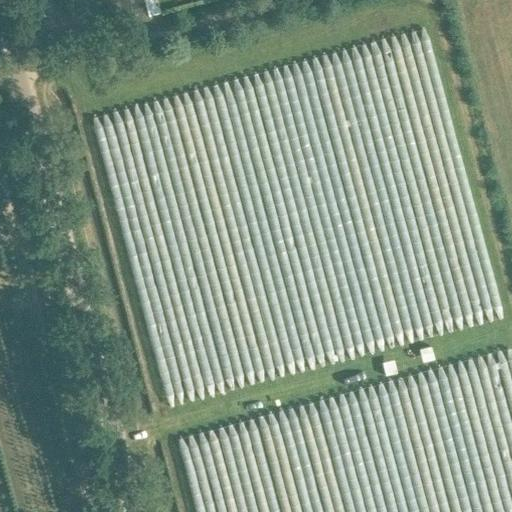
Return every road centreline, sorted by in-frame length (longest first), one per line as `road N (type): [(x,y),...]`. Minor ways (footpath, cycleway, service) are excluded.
road 1 (unclassified): [(134,511),(0,6)]
road 2 (track): [(289,0),(0,77)]
